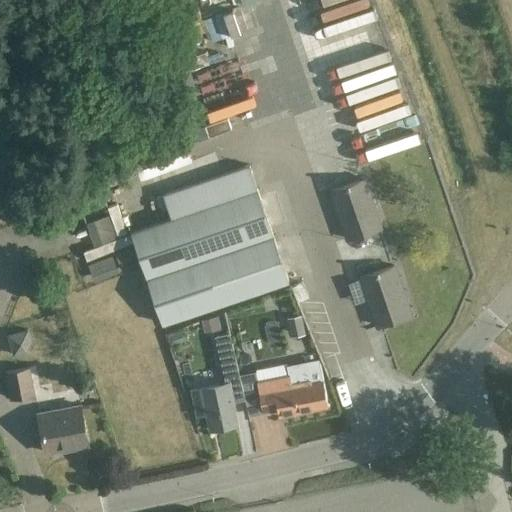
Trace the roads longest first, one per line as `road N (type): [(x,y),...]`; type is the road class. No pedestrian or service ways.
road 1 (tertiary): [(61,511),(301,461),(388,429),(511,309)]
road 2 (unknown): [(388,429),(302,175),(304,128)]
road 3 (unknown): [(54,511),(0,395),(0,257)]
road 4 (unknown): [(304,128),(217,153),(113,205)]
road 5 (unknown): [(457,362),(482,413),(486,448),(430,511)]
road 6 (unknown): [(304,128),(269,0)]
